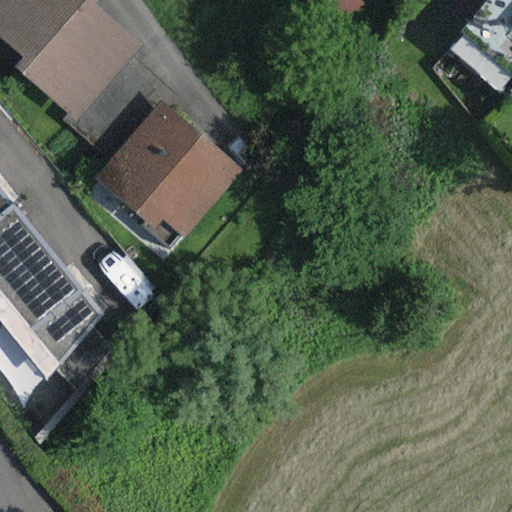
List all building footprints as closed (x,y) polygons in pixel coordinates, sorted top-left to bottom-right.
[(92,0),(0,0),(0,25),(42,61),(54,46),(89,5),(92,0)] [(511,0),(492,0),(458,40),(511,84),(511,0)] [(151,96),(160,84),(126,56),(136,43),(89,5),(54,46),(42,61),(32,73),(114,141),(151,96)] [(238,168),(151,96),(114,141),(91,168),(179,240),(238,168)] [(0,214),(19,199),(0,175),(0,214)] [(109,310),(19,199),(0,214),(0,280),(66,362),(109,310)]
